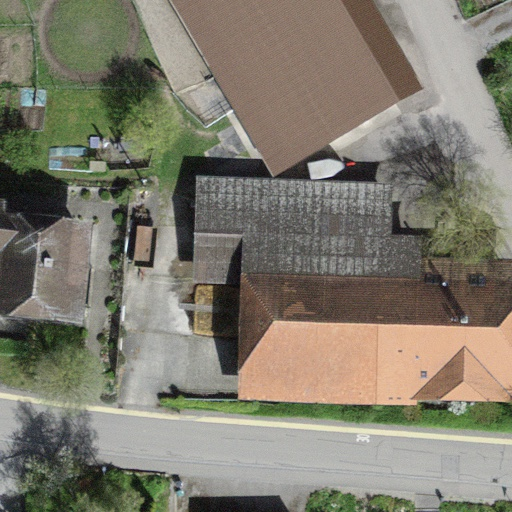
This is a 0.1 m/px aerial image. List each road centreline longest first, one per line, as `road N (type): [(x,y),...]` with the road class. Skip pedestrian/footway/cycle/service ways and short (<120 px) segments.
road 1 (residential): [(511,464),(114,427),(0,407)]
road 2 (unclassified): [(425,0),(511,205)]
